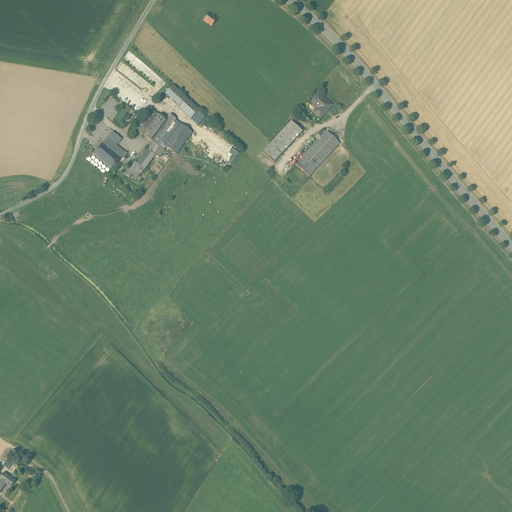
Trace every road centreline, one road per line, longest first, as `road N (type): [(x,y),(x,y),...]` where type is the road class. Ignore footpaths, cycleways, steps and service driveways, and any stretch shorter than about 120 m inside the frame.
road 1 (tertiary): [(289,0),(355,61),(511,246)]
road 2 (unclassified): [(154,0),(98,94),(63,177),(0,216)]
